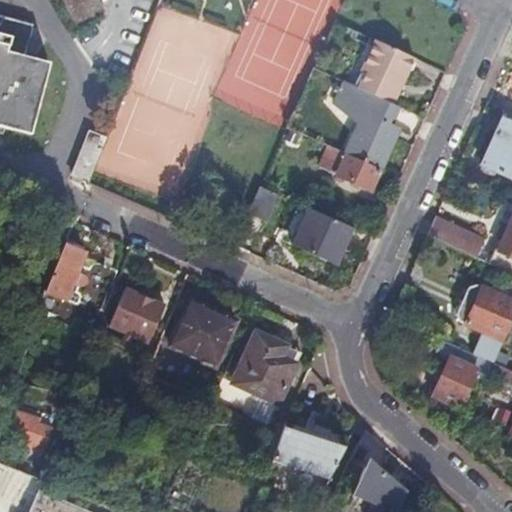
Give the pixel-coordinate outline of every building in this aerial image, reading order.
[(99,0),(62,0),(79,30),(107,13),(99,0)] [(0,132),(29,140),(48,69),(23,62),(31,30),(3,22),(0,26),(0,132)] [(414,60),(375,42),(361,73),(365,75),(358,90),(393,106),(398,94),(395,88),(398,82),(403,84),(414,60)] [(393,106),(358,90),(344,83),(341,90),(336,87),(334,93),(339,96),(336,102),(362,124),(357,135),(355,134),(345,156),(380,172),(398,131),(391,128),(399,109),(393,106)] [(511,124),(502,120),(480,167),(511,181),(511,124)] [(88,182),(105,138),(90,132),(73,177),(88,182)] [(380,172),(345,156),(329,148),(319,169),(371,193),(380,172)] [(278,196),(263,189),(253,214),(267,220),(278,196)] [(346,251),(355,231),(313,212),(305,232),(346,251)] [(434,220),(426,238),(474,260),(483,241),(434,220)] [(511,223),(509,231),(505,241),(498,255),(494,253),(488,267),(511,277),(511,223)] [(499,238),(505,241),(509,231),(503,228),(499,238)] [(85,254),(63,246),(43,299),(64,306),(72,285),(77,287),(75,293),(79,298),(78,304),(104,315),(114,287),(110,286),(116,273),(98,265),(92,267),(89,269),(80,266),(85,254)] [(143,255),(129,249),(119,275),(132,280),(143,255)] [(473,357),(493,366),(511,323),(511,282),(504,301),(482,291),(465,328),(482,336),(473,357)] [(459,325),(465,328),(482,291),(476,288),(467,291),(456,318),(459,325)] [(127,291),(111,324),(113,325),(111,330),(146,346),(164,308),(127,291)] [(237,323),(191,303),(171,348),(217,368),(237,323)] [(111,324),(101,320),(98,330),(107,334),(111,324)] [(287,349),(256,335),(234,385),(280,405),(296,367),(282,360),(287,349)] [(475,373),(487,378),(493,366),(473,357),(441,342),(435,354),(449,361),(433,398),(458,410),(475,373)] [(6,411),(0,430),(0,431),(21,438),(21,441),(44,450),(50,429),(36,425),(37,421),(6,411)] [(437,429),(447,437),(455,427),(445,419),(437,429)] [(344,446),(288,425),(274,461),(328,480),(344,446)] [(378,478),(362,472),(350,500),(380,511),(397,511),(405,494),(379,475),(378,478)] [(82,511),(37,493),(28,511),(82,511)]
